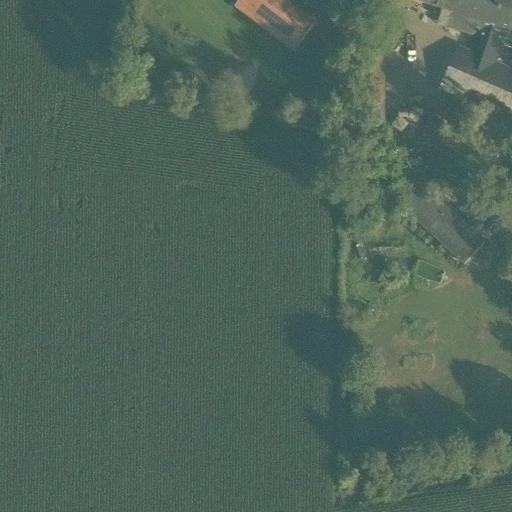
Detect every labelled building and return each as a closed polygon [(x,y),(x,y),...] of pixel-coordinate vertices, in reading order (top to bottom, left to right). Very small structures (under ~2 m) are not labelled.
[(240,0),(234,9),(293,55),(316,23),(300,12),(307,0),(240,0)] [(500,30),(511,33),(511,0),(413,0),(454,14),(449,28),(477,37),(472,53),(490,59),(500,30)] [(383,35),(350,34),(350,176),(382,176),(383,35)] [(511,87),(511,79),(461,56),(447,86),(501,111),(511,87)] [(389,199),(462,265),(483,242),(410,176),(389,199)] [(366,193),(349,194),(350,218),(367,217),(366,193)]
